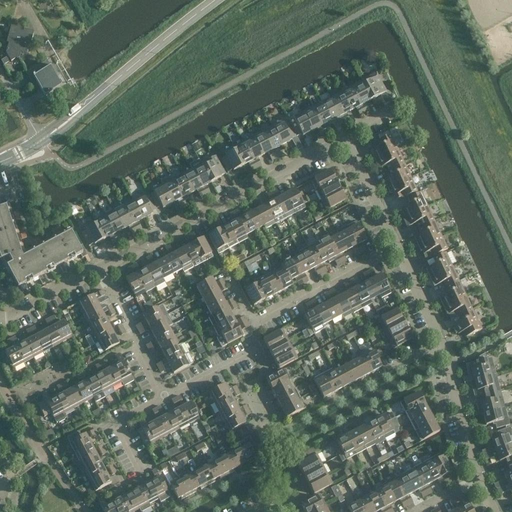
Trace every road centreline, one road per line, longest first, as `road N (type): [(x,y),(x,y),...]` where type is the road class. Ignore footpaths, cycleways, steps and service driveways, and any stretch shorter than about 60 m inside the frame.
road 1 (residential): [(395,249),(353,153),(332,145),(101,271)]
road 2 (residential): [(165,398),(256,351),(260,321),(395,249)]
road 3 (tertiary): [(0,164),(31,150),(217,0)]
road 4 (residential): [(478,485),(441,345)]
road 5 (residential): [(165,398),(101,271)]
